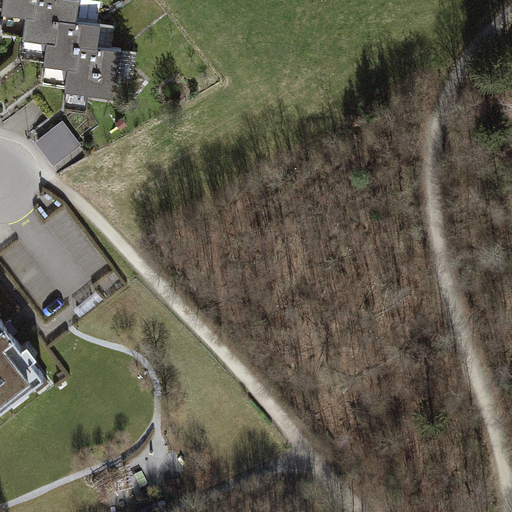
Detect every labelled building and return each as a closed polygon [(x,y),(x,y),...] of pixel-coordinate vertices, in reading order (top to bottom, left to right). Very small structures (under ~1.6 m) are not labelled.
[(2,0),(2,5),(24,7),(32,8),(32,0),(2,0)] [(21,32),(46,35),(55,36),(58,15),(77,17),(79,0),(32,0),(32,8),(24,7),(21,32)] [(43,56),(67,59),(77,61),(80,40),(97,42),(99,20),(77,17),(58,15),(55,36),(46,35),(43,56)] [(67,59),(64,82),(117,89),(122,46),(97,42),(80,40),(77,61),(67,59)] [(66,119),(39,140),(57,163),(84,142),(66,119)] [(0,403),(37,375),(25,361),(32,356),(21,341),(14,346),(0,327),(0,403)]
